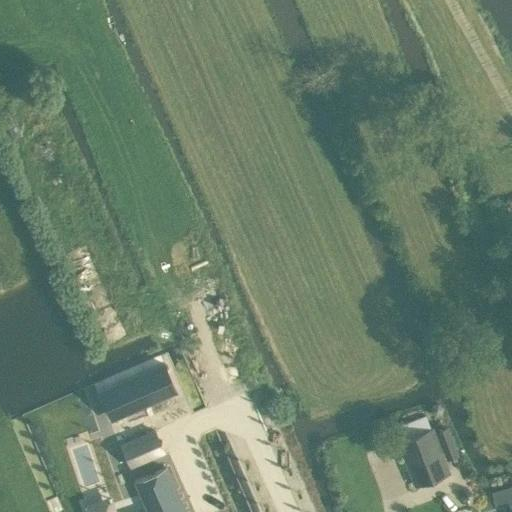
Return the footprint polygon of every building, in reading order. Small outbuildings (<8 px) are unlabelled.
[(163,363),(111,385),(123,413),(175,390),(163,363)] [(431,404),(430,410),(434,414),(438,414),(441,413),(442,406),(437,402),(435,403),(431,404)] [(446,460),(459,455),(448,425),(435,430),(446,460)] [(415,484),(447,471),(430,427),(402,438),(406,451),(403,453),(415,484)] [(154,429),(121,443),(130,465),(163,450),(154,429)] [(185,511),(165,466),(134,479),(148,511),(146,511),(185,511)]
